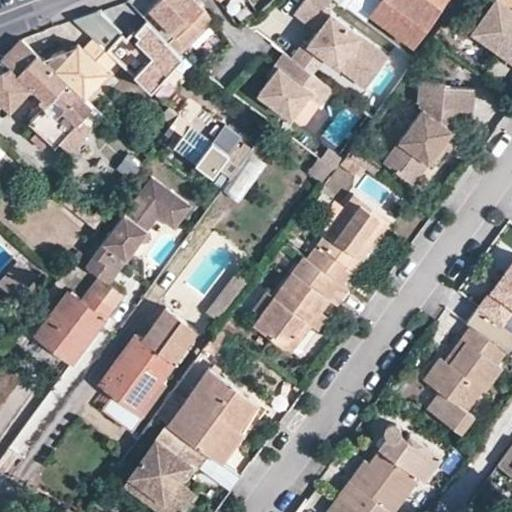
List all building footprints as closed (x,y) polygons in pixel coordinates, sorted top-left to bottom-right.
[(128,0),(148,20),(153,24),(179,51),(212,20),(192,0),(128,0)] [(299,0),(292,11),(311,25),(323,8),(329,0),(299,0)] [(377,0),(369,12),(416,46),(420,40),(416,37),(442,0),(377,0)] [(511,63),(511,0),(491,0),(468,31),(511,63)] [(311,25),(317,29),(329,12),(323,8),(311,25)] [(96,39),(111,54),(124,40),(119,34),(121,32),(98,11),(75,19),(96,39)] [(304,39),(292,56),(302,64),(314,48),(336,64),(341,57),(368,76),(385,53),(329,12),(317,29),(308,42),(304,39)] [(140,37),(153,24),(148,20),(136,32),(134,32),(125,41),(129,44),(132,40),(138,45),(142,40),(140,37)] [(129,44),(125,41),(124,40),(111,54),(119,61),(149,90),(159,79),(159,71),(168,70),(172,66),(183,55),(179,51),(153,24),(140,37),(142,40),(138,45),(132,40),(129,44)] [(50,65),(22,39),(0,62),(0,100),(11,111),(33,87),(49,102),(30,123),(57,148),(63,142),(85,118),(95,108),(88,101),(51,67),(50,65)] [(119,61),(111,54),(96,39),(85,50),(80,45),(70,56),(66,53),(57,58),(50,65),(51,67),(88,101),(111,76),(109,73),(119,61)] [(292,56),(284,51),(274,65),(277,67),(270,77),(258,94),(291,117),(308,94),(320,103),(332,87),(302,64),(292,56)] [(341,57),(336,64),(363,83),(368,76),(341,57)] [(277,67),(274,65),(266,75),(270,77),(277,67)] [(159,79),(149,90),(163,102),(185,78),(172,66),(168,70),(159,71),(159,79)] [(415,100),(390,135),(395,137),(380,158),(404,176),(418,156),(422,158),(435,141),(431,138),(442,122),(444,116),(469,119),(473,88),(441,85),(441,81),(415,79),(413,98),(416,98),(415,100)] [(204,129),(214,116),(196,103),(186,116),(204,129)] [(188,123),(176,114),(168,125),(180,133),(171,145),(193,162),(210,139),(188,123)] [(94,127),(85,118),(63,142),(72,151),(94,127)] [(223,122),(210,139),(227,151),(239,134),(223,122)] [(450,127),(442,122),(431,138),(435,141),(439,144),(450,127)] [(395,137),(390,135),(376,155),(380,158),(395,137)] [(227,151),(210,139),(193,162),(210,174),(227,151)] [(329,149),(309,172),(321,183),(342,160),(329,149)] [(133,181),(144,164),(129,153),(117,171),(133,181)] [(364,163),(350,153),(342,163),(356,173),(364,163)] [(104,281),(123,257),(119,254),(126,244),(133,244),(132,238),(140,228),(143,230),(155,214),(165,211),(176,220),(190,202),(151,173),(82,266),(100,278),(104,281)] [(321,229),(301,257),(337,283),(348,266),(374,231),(384,218),(348,192),(338,205),(321,229)] [(321,229),(338,205),(327,197),(311,220),(321,229)] [(165,211),(155,214),(171,227),(176,220),(165,211)] [(132,238),(133,244),(143,230),(140,228),(132,238)] [(374,231),(348,266),(354,271),(379,236),(374,231)] [(119,254),(123,257),(133,244),(126,244),(119,254)] [(511,301),(511,254),(476,304),(474,302),(462,319),(468,324),(502,349),(505,350),(511,340),(511,328),(498,318),(511,301)] [(301,257),(298,255),(268,296),(254,315),(248,325),(277,346),(287,332),(293,337),(302,323),(312,311),(311,310),(322,296),(330,302),(341,285),(337,283),(301,257)] [(19,266),(0,279),(0,282),(13,301),(34,287),(19,266)] [(240,285),(227,276),(196,319),(208,329),(240,285)] [(67,291),(37,334),(71,360),(119,291),(104,281),(100,278),(82,303),(67,291)] [(246,309),(254,315),(268,296),(260,289),(246,309)] [(319,316),(312,311),(302,323),(310,329),(319,316)] [(186,336),(157,315),(141,337),(135,332),(100,381),(143,412),(164,381),(158,376),(186,336)] [(502,349),(468,324),(459,336),(465,340),(448,362),(442,358),(438,355),(422,378),(438,390),(426,408),(457,432),(471,413),(463,407),(478,387),(482,390),(500,367),(493,362),(502,349)] [(287,332),(277,346),(282,350),(293,337),(287,332)] [(465,340),(459,336),(442,358),(448,362),(465,340)] [(203,369),(162,424),(201,452),(216,463),(238,432),(233,428),(250,404),(203,369)] [(374,448),(364,462),(349,483),(343,479),(333,493),(335,495),(358,511),(386,511),(388,510),(411,476),(416,480),(436,453),(404,430),(401,435),(398,433),(398,428),(396,425),(393,423),(389,421),(385,421),(381,422),(380,425),(378,428),(377,431),(378,434),(379,437),(373,447),(374,448)] [(201,452),(162,424),(121,482),(161,511),(177,511),(192,492),(179,483),(174,479),(186,463),(191,466),(201,452)] [(511,439),(496,461),(511,472),(511,439)] [(359,458),(343,479),(349,483),(364,462),(359,458)] [(179,483),(191,466),(186,463),(174,479),(179,483)] [(358,511),(335,495),(321,511),(358,511)]
